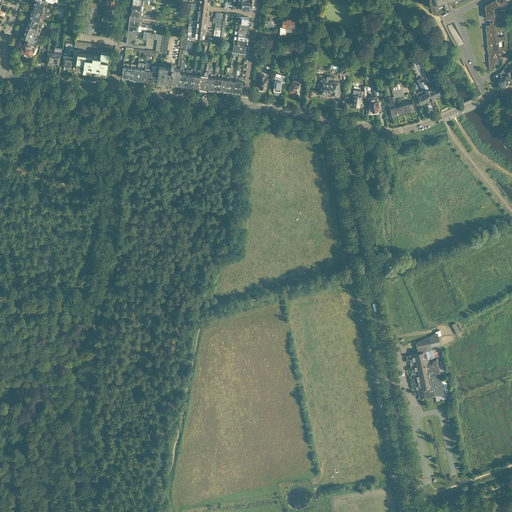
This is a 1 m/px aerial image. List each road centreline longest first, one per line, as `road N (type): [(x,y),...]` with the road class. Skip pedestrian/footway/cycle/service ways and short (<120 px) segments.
road 1 (tertiary): [(416,511),(339,128)]
road 2 (residential): [(486,97),(400,131),(339,128)]
road 3 (tertiary): [(244,107),(113,89)]
